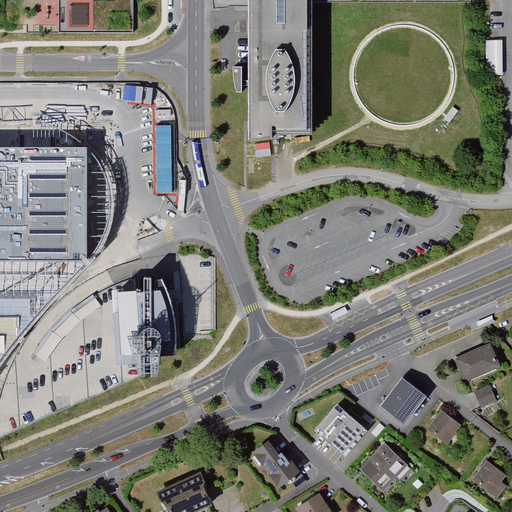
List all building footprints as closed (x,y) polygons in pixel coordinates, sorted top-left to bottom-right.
[(133,0),(58,0),(59,33),(133,33),(133,0)] [(245,0),(246,0),(247,5),(247,16),(247,25),(248,90),(242,89),(242,78),(234,79),(237,102),(242,102),(243,95),(247,95),(247,143),(250,152),(272,148),(273,139),(308,140),(307,3),(307,0),(245,0)] [(502,41),(487,41),(486,76),(502,77),(502,41)] [(24,321),(41,302),(65,281),(79,263),(91,247),(100,225),(101,203),(100,184),(87,161),(67,146),(50,133),(25,124),(0,119),(0,360),(9,343),(24,321)] [(172,193),(172,125),(156,125),(156,194),(172,193)] [(0,440),(142,376),(140,372),(135,353),(123,354),(118,286),(114,287),(109,271),(85,285),(66,297),(46,317),(28,338),(15,361),(4,390),(0,407),(0,440)] [(127,283),(118,286),(123,354),(135,353),(140,372),(147,372),(146,359),(152,359),(153,372),(159,372),(163,354),(177,353),(177,349),(181,350),(180,335),(179,321),(176,304),(172,304),(171,297),(167,285),(164,277),(157,278),(158,287),(154,287),(153,275),(145,275),(144,289),(138,290),(137,279),(127,283)] [(345,307),(330,314),(333,317),(333,320),(348,313),(345,307)] [(492,315),(476,322),(479,327),(495,320),(492,318),(492,315)] [(494,344),(457,359),(468,383),(504,367),(494,344)] [(426,394),(402,375),(380,404),(405,422),(426,394)] [(484,408),(499,400),(492,387),(477,395),(484,408)] [(367,431),(338,406),(316,431),(345,456),(367,431)] [(463,428),(442,411),(427,429),(448,446),(463,428)] [(287,465),(269,441),(254,452),(280,486),(298,471),(291,462),(287,465)] [(387,444),(371,459),(375,463),(365,474),(386,493),(397,481),(394,478),(408,464),(387,444)] [(328,456),(334,462),(341,455),(335,449),(328,456)] [(510,475),(488,461),(475,480),(497,494),(510,475)] [(205,482),(201,473),(156,492),(161,502),(164,503),(168,511),(197,511),(212,506),(203,486),(205,482)] [(333,511),(320,494),(296,511),(297,511),(333,511)]
